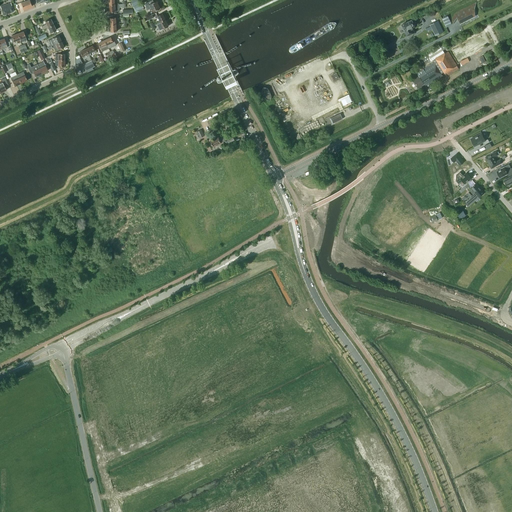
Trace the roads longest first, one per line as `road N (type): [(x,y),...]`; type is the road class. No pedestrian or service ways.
road 1 (secondary): [(433,511),(384,400),(312,291),(274,177)]
road 2 (track): [(0,222),(66,190),(76,175),(242,96)]
road 3 (secondary): [(274,177),(190,0)]
road 4 (tertiary): [(99,511),(62,351)]
road 5 (tertiary): [(381,124),(511,61)]
